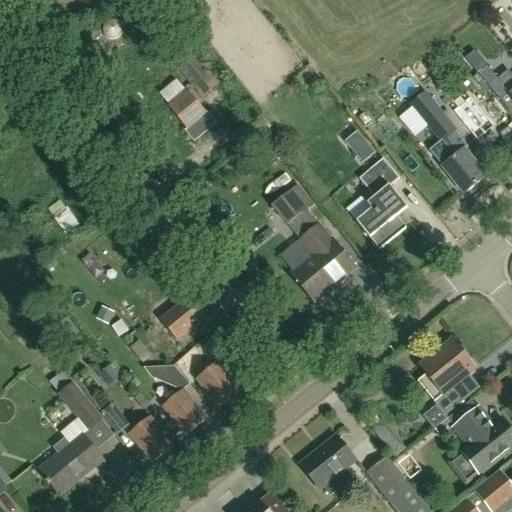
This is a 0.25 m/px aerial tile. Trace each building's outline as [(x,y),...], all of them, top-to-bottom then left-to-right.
[(64,43),(85,68),(95,60),(74,34),(64,43)] [(202,97),(217,85),(180,38),(165,50),(202,97)] [(488,86),(494,95),(504,87),(508,93),(507,93),(511,99),(511,75),(508,70),(498,78),(487,66),(486,67),(482,62),(474,68),(478,73),(478,74),(488,86)] [(204,115),(176,80),(159,94),(188,129),(185,132),(194,143),(217,124),(207,112),(204,115)] [(424,94),(412,105),(441,141),(429,151),(464,195),(486,177),(464,151),(468,148),(424,94)] [(493,127),(470,98),(453,112),(476,141),(493,127)] [(396,216),(406,208),(388,186),(398,178),(382,159),(359,179),(374,197),(366,204),(371,209),(355,222),(378,249),(405,227),(396,216)] [(312,301),(354,267),(332,240),(331,241),(318,225),(307,210),(308,209),(293,189),(269,208),(285,227),(294,221),(304,236),(279,256),(292,272),(290,274),(312,301)] [(66,235),(80,225),(68,207),(65,209),(60,201),(57,203),(52,194),(43,200),(48,210),(66,235)] [(177,341),(206,318),(188,296),(159,320),(177,341)] [(96,320),(109,326),(115,313),(102,307),(96,320)] [(478,389),(467,375),(474,370),(450,341),(419,366),(427,375),(416,383),(444,417),(478,389)] [(219,408),(240,391),(216,363),(199,377),(193,369),(204,360),(195,349),(175,365),(192,385),(196,381),(219,408)] [(106,384),(115,376),(108,367),(98,374),(106,384)] [(87,433),(103,420),(73,383),(57,396),(87,433)] [(185,436),(206,419),(183,390),(162,407),(185,436)] [(111,406),(102,414),(116,433),(126,425),(111,406)] [(467,485),(511,448),(511,432),(502,420),(493,427),(478,409),(454,428),(471,450),(451,465),(467,485)] [(151,463),(172,446),(149,417),(128,435),(151,463)] [(395,458),(406,449),(382,420),(372,428),(395,458)] [(69,446),(64,439),(52,448),(57,455),(36,472),(47,486),(49,484),(57,495),(79,476),(81,478),(102,460),(82,435),(69,446)] [(352,478),(345,469),(355,461),(335,436),(298,465),(319,491),(322,488),(329,497),(352,478)] [(394,511),(428,511),(386,458),(365,475),(394,511)] [(0,466),(0,478),(6,487),(13,482),(0,466)] [(511,487),(511,488),(500,473),(451,511),(505,511),(511,507),(511,487)] [(285,511),(271,493),(246,511),(285,511)]
